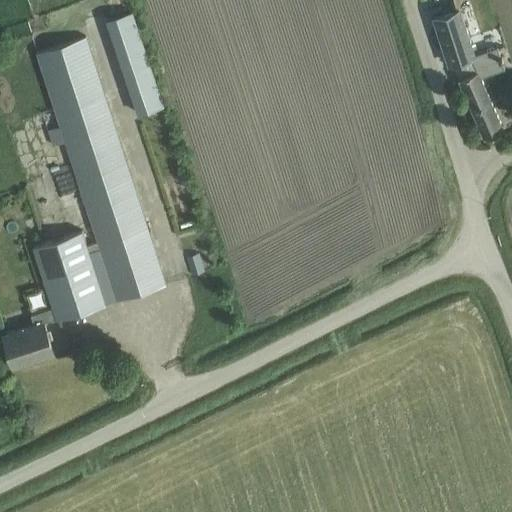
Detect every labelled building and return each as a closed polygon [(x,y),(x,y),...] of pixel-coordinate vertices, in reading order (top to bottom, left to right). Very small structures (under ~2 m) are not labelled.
[(457,8),(453,10),(434,16),(449,63),(461,58),(468,73),(459,77),(485,136),(503,128),(480,75),(504,67),(497,47),(473,55),(457,8)] [(106,20),(138,114),(165,105),(133,11),(106,20)] [(84,230),(34,246),(58,319),(167,284),(87,36),(38,51),(61,126),(49,129),(54,146),(67,142),(100,248),(91,251),(84,230)] [(39,300),(36,290),(25,293),(27,303),(39,300)] [(33,323),(3,333),(14,365),(54,352),(44,320),(56,316),(53,304),(30,312),(33,323)]
